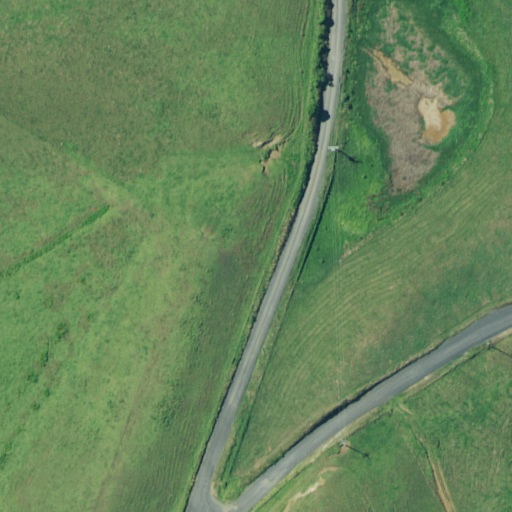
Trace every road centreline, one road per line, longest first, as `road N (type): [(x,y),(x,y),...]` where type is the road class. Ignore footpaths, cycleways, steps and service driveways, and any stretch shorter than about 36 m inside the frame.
road 1 (unclassified): [(339,0),(303,218),(212,420),(197,511)]
road 2 (unclassified): [(223,511),(371,385),(511,314)]
